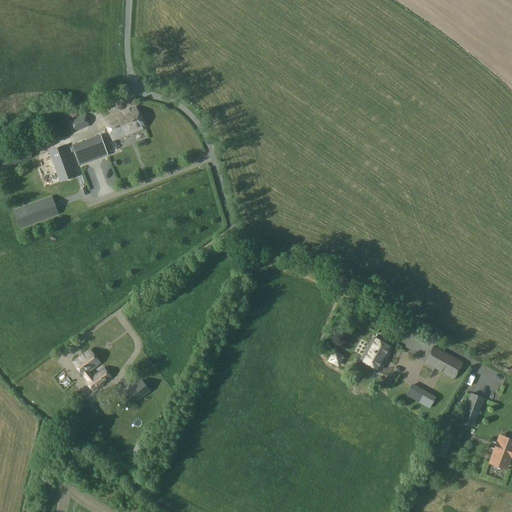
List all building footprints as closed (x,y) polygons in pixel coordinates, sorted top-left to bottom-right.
[(124,130),(121,131),(123,137),(144,128),(135,108),(124,112),(127,119),(124,120),(125,123),(122,125),(124,130)] [(124,112),(105,121),(113,141),(123,137),(121,131),(124,130),(122,125),(125,123),(124,120),(127,119),(124,112)] [(84,115),(80,116),(67,121),(71,133),(89,126),(84,115)] [(100,135),(71,146),(79,166),(108,155),(107,154),(100,135)] [(76,176),(65,145),(48,151),(60,182),(76,176)] [(55,216),(48,198),(18,209),(25,227),(55,216)] [(392,349),(373,338),(361,360),(379,370),(392,349)] [(453,379),(462,363),(433,347),(424,363),(453,379)] [(100,364),(90,350),(73,362),(87,380),(92,376),(89,372),(100,364)] [(337,350),(329,361),(339,368),(347,357),(337,350)] [(60,389),(71,379),(54,360),(43,370),(60,389)] [(87,380),(88,381),(86,383),(93,391),(111,378),(104,369),(93,377),(92,376),(87,380)] [(31,371),(23,379),(31,387),(39,379),(31,371)] [(123,395),(131,404),(149,391),(141,380),(123,395)] [(407,392),(420,399),(425,392),(412,384),(407,392)] [(473,427),(483,398),(471,394),(460,422),(473,427)] [(94,403),(90,405),(95,414),(99,412),(94,403)] [(507,456),(511,457),(511,454),(511,448),(510,448),(511,443),(511,440),(502,437),(500,444),(496,443),(494,450),(497,452),(494,460),(504,464),(507,456)] [(147,447),(137,442),(133,451),(143,456),(147,447)]
